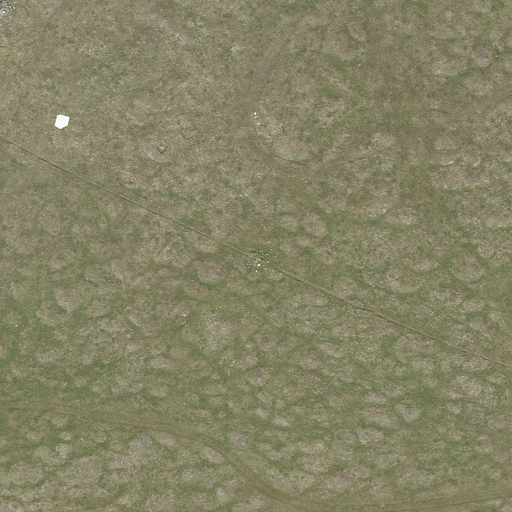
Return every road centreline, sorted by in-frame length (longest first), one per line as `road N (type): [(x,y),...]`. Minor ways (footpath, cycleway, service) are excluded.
road 1 (track): [(511,489),(345,505),(310,501),(264,484),(213,443),(187,433),(0,385)]
road 2 (track): [(0,167),(29,0)]
